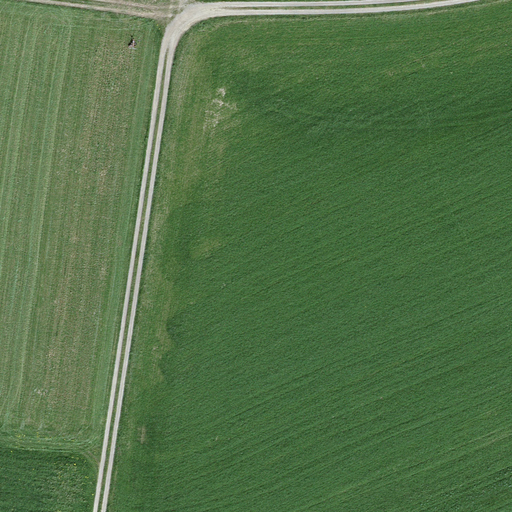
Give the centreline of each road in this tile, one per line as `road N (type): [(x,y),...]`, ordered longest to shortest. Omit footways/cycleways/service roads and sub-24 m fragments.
road 1 (track): [(94,511),(159,81),(174,30),(205,12),(305,13),(441,0)]
road 2 (track): [(177,0),(174,30),(60,0)]
